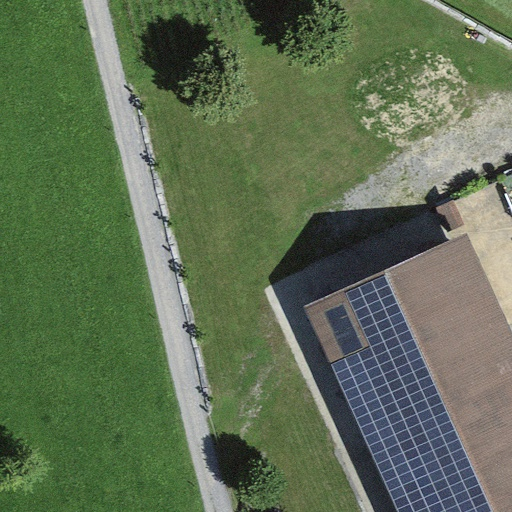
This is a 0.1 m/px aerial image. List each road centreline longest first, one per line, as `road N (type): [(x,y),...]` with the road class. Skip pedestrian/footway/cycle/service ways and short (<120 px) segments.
road 1 (track): [(226,511),(101,0)]
road 2 (track): [(511,124),(407,150),(332,207),(291,284),(271,371),(220,488)]
